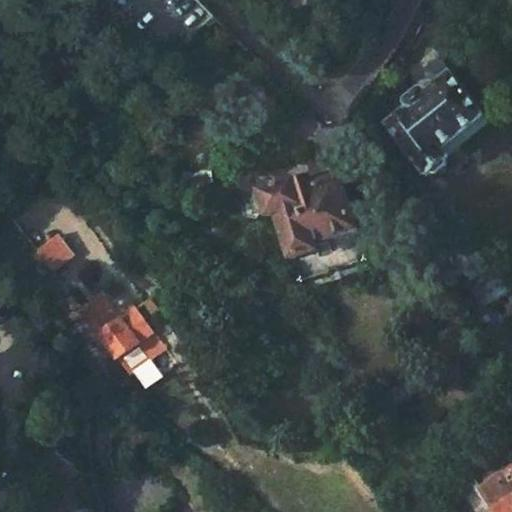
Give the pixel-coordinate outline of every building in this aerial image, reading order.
[(407,115),(385,132),(422,183),(427,181),(430,185),(443,176),(442,169),(437,163),(486,129),(453,83),(427,101),(424,97),(418,96),(405,105),(404,111),(407,115)] [(491,135),(486,129),(437,163),(442,169),(491,135)] [(361,231),(339,182),(313,193),(310,186),(295,193),(293,189),(258,203),(267,228),(278,223),(297,267),(324,255),(321,249),(361,231)] [(58,220),(35,235),(48,255),(71,239),(58,220)] [(162,340),(133,299),(118,309),(110,298),(88,314),(124,366),(127,364),(138,379),(158,365),(147,350),(158,343),(162,340)] [(163,352),(167,349),(162,340),(158,343),(163,352)] [(511,511),(511,456),(477,483),(498,511),(511,511)] [(0,511),(16,481),(5,473),(0,478),(0,511)]
